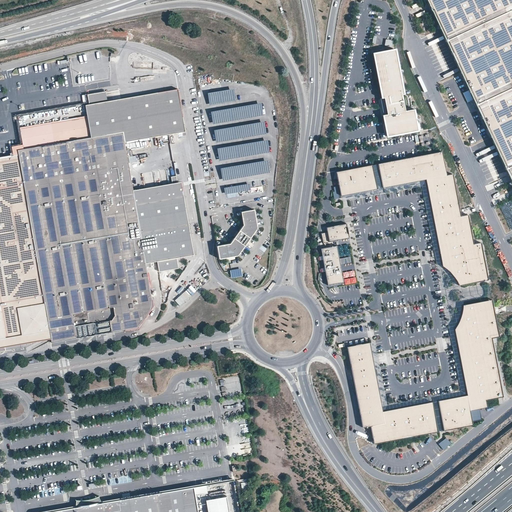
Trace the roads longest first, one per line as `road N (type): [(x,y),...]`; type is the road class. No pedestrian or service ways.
road 1 (residential): [(0,68),(107,43),(178,66),(211,263),(242,294)]
road 2 (primary): [(67,25),(187,3),(246,18),(293,68),(304,153)]
road 3 (tertiary): [(0,385),(252,346)]
road 4 (tertiary): [(246,324),(197,340),(0,373)]
road 5 (tertiary): [(264,356),(292,381),(324,444),(366,499)]
road 6 (tertiary): [(366,499),(313,410),(302,354)]
road 7 (tertiary): [(306,299),(298,254),(313,141)]
road 8 (tertiary): [(304,153),(280,277),(270,291)]
road 9 (primary): [(313,141),(337,0)]
